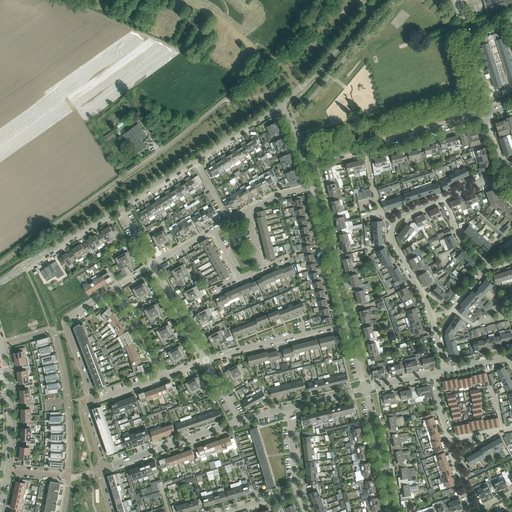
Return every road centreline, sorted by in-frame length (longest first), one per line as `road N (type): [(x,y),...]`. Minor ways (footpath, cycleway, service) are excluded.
road 1 (unclassified): [(0,263),(177,138),(293,42),(329,0)]
road 2 (residential): [(68,476),(70,420),(54,333),(0,344)]
road 3 (residential): [(206,360),(349,324)]
road 4 (residential): [(91,399),(63,322),(114,287)]
road 5 (residential): [(104,467),(239,421)]
road 6 (residential): [(349,324),(313,186)]
road 7 (residential): [(0,281),(119,207)]
road 8 (residential): [(282,102),(377,0)]
road 9 (residential): [(393,511),(365,387)]
road 10 (residential): [(365,148),(484,117)]
